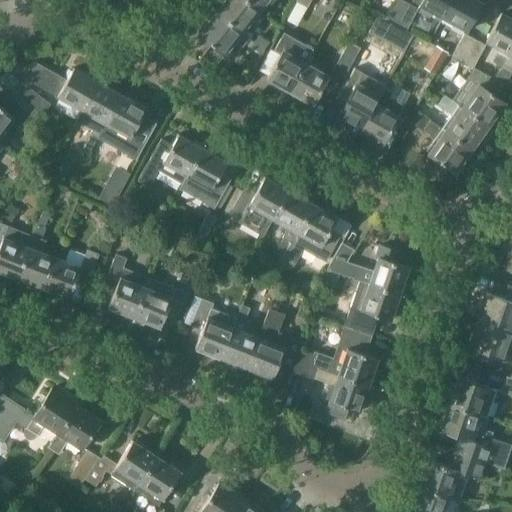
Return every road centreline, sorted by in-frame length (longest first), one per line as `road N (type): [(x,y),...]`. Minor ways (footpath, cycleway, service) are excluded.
road 1 (residential): [(374,493),(317,478),(227,408),(0,320)]
road 2 (residential): [(139,48),(465,234)]
road 3 (residential): [(374,493),(465,234)]
road 4 (residential): [(23,25),(80,25),(139,48)]
